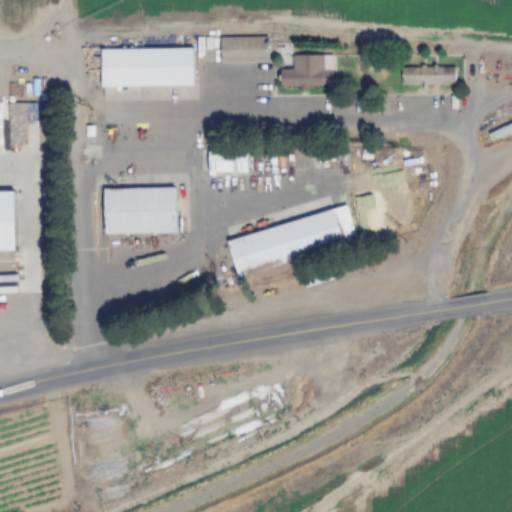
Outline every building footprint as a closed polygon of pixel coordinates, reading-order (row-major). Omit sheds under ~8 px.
[(264,62),(265,38),(222,38),(221,61),(264,62)] [(101,86),(194,86),(194,48),(101,48),(101,86)] [(334,55),(293,55),(293,70),(280,70),(280,87),(334,87),(334,55)] [(402,67),(402,85),(455,85),(455,67),(402,67)] [(511,131),(511,123),(488,133),(491,140),(511,131)] [(246,174),(246,152),(209,152),(208,173),(246,174)] [(177,188),(104,188),(104,235),(177,235),(177,188)] [(15,192),(0,192),(0,253),(16,253),(15,192)] [(359,246),(350,209),(227,238),(235,274),(359,246)]
